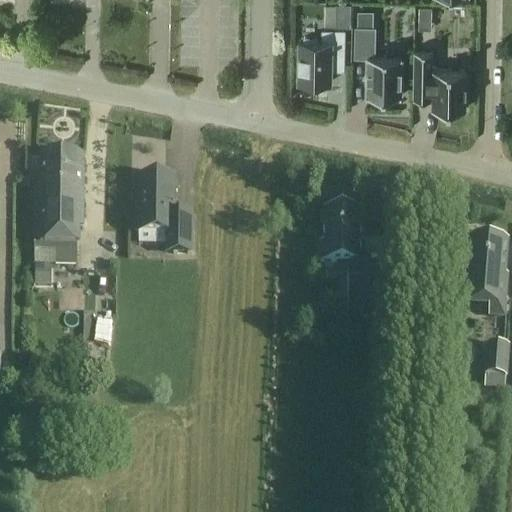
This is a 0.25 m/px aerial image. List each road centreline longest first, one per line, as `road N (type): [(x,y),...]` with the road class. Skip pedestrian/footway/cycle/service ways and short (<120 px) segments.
road 1 (unclassified): [(257,124),(0,76)]
road 2 (unclassified): [(487,171),(257,124)]
road 3 (residential): [(487,171),(490,0)]
road 4 (residential): [(257,124),(261,0)]
